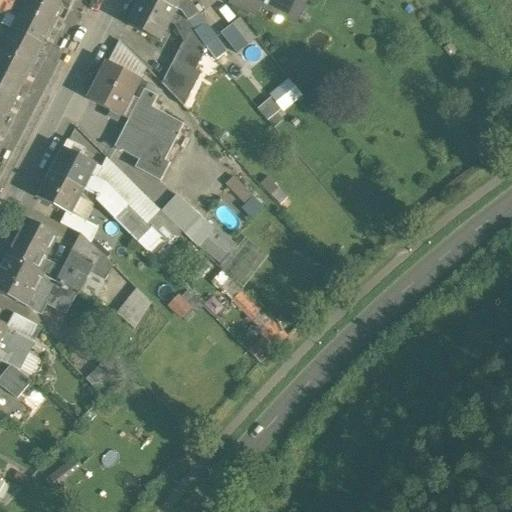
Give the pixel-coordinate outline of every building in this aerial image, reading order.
[(22,10),(0,0),(0,12),(7,16),(8,17),(9,14),(18,18),(22,10)] [(24,0),(0,0),(22,10),(26,2),(24,0)] [(50,0),(27,0),(26,2),(22,10),(52,25),(62,6),(58,4),(50,0)] [(74,0),(50,0),(58,4),(62,6),(69,10),(74,0)] [(181,14),(153,0),(140,0),(127,26),(161,43),(166,33),(164,32),(169,24),(175,27),(183,40),(170,71),(179,75),(176,82),(194,91),(202,76),(196,73),(204,55),(206,56),(207,53),(205,52),(207,48),(206,47),(196,33),(181,14)] [(153,0),(181,14),(185,6),(179,3),(180,0),(153,0)] [(247,0),(232,0),(231,4),(255,16),(260,7),(248,1),(247,0)] [(247,0),(248,1),(260,7),(269,11),(269,10),(285,18),(294,0),(247,0)] [(52,25),(22,10),(18,18),(12,30),(42,45),(52,25)] [(9,14),(8,17),(7,16),(3,25),(12,30),(18,18),(9,14)] [(222,32),(238,54),(258,40),(242,18),(222,32)] [(206,25),(196,33),(206,47),(216,39),(206,25)] [(42,45),(12,30),(6,42),(2,49),(32,64),(42,45)] [(216,39),(206,47),(207,48),(216,61),(226,54),(216,39)] [(108,64),(141,81),(147,70),(120,43),(108,64)] [(32,64),(2,49),(0,53),(0,72),(22,84),(32,64)] [(141,81),(108,64),(89,101),(111,113),(108,118),(118,124),(121,118),(129,122),(139,102),(132,99),(141,81)] [(194,91),(176,82),(179,75),(170,71),(162,87),(185,110),(194,91)] [(22,84),(0,72),(0,97),(12,104),(22,84)] [(269,121),(303,95),(291,79),(257,106),(269,121)] [(145,92),(139,102),(129,122),(115,149),(139,162),(135,169),(161,182),(170,165),(165,163),(184,126),(153,109),(158,99),(145,92)] [(12,104),(0,97),(0,122),(2,123),(12,104)] [(84,151),(67,142),(50,175),(84,191),(89,181),(95,180),(101,169),(96,167),(96,166),(81,158),(84,151)] [(241,174),(222,186),(244,222),(263,210),(241,174)] [(84,191),(50,175),(38,200),(66,214),(70,216),(71,215),(79,200),(98,210),(100,206),(97,203),(98,199),(84,191)] [(121,202),(104,185),(95,180),(89,181),(84,191),(98,199),(97,203),(100,206),(115,220),(127,208),(126,207),(128,205),(123,200),(121,202)] [(165,217),(140,193),(128,205),(126,207),(127,208),(115,220),(138,243),(165,217)] [(98,229),(71,215),(70,216),(66,214),(61,225),(79,234),(90,246),(98,229)] [(165,217),(138,243),(153,257),(180,231),(165,217)] [(57,237),(27,221),(7,259),(38,274),(44,261),(57,237)] [(281,327),(241,287),(270,257),(250,237),(211,277),(272,337),(281,327)] [(110,274),(71,254),(62,270),(56,283),(68,289),(78,294),(95,303),(110,274)] [(38,274),(7,259),(0,272),(0,294),(27,309),(44,277),(38,274)] [(62,270),(44,261),(38,274),(44,277),(56,283),(62,270)] [(56,283),(44,277),(27,309),(41,315),(47,303),(58,309),(68,289),(56,283)] [(78,294),(68,289),(58,309),(68,314),(78,294)] [(37,326),(13,315),(6,329),(8,330),(30,340),(37,326)] [(30,340),(8,330),(0,344),(0,361),(19,372),(34,343),(30,340)] [(51,394),(37,407),(64,436),(78,423),(51,394)] [(36,413),(28,424),(57,446),(65,435),(36,413)]
